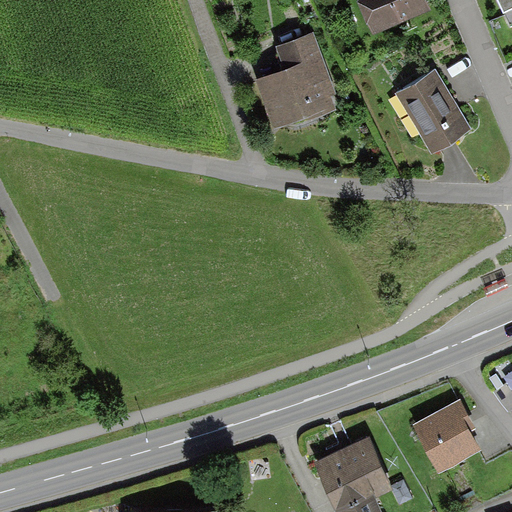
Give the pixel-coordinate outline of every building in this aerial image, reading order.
[(361,0),(374,30),(432,6),(429,0),(361,0)] [(511,0),(500,0),(511,22),(511,20),(511,0)] [(256,73),(275,122),(306,110),(308,115),(337,104),(332,92),(338,89),(314,28),(277,42),(285,62),(256,73)] [(473,125),(437,65),(396,90),(433,150),(473,125)] [(477,424),(461,395),(414,420),(440,468),(481,445),(472,427),(477,424)] [(394,484),(371,431),(313,457),(337,511),(380,511),(385,510),(376,492),(394,484)] [(231,511),(231,502),(128,505),(127,511),(231,511)]
